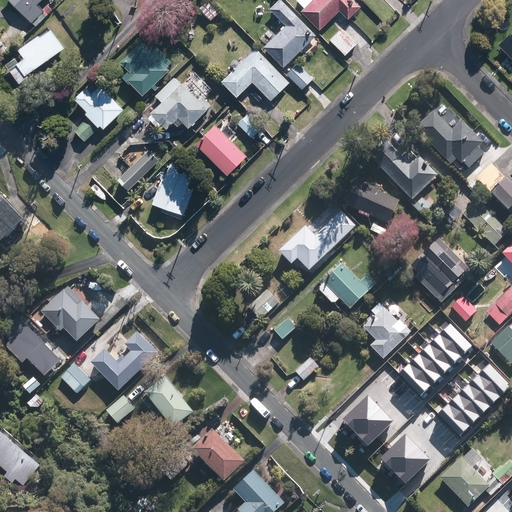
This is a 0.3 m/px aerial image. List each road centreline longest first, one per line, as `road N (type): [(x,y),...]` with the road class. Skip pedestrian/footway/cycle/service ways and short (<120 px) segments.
road 1 (residential): [(428,34),(162,292)]
road 2 (residential): [(162,292),(374,511)]
road 3 (residential): [(0,126),(162,292)]
